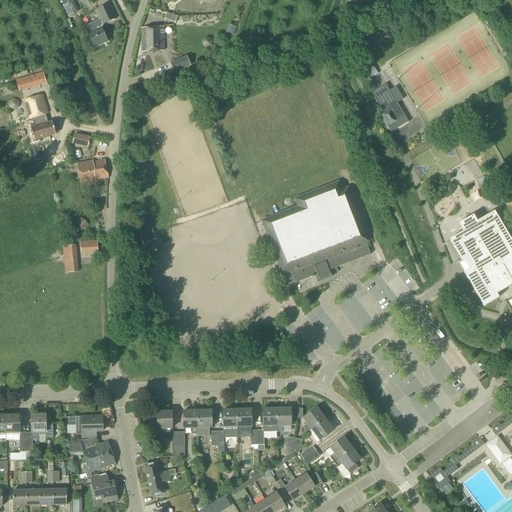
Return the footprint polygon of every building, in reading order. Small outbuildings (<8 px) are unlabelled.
[(78,12),(72,0),(59,0),(68,17),(78,12)] [(94,48),(107,42),(100,27),(100,25),(116,18),(109,4),(94,11),(99,21),(84,28),(94,48)] [(142,52),(164,51),(163,27),(140,28),(142,52)] [(187,56),(174,61),(177,69),(190,64),(187,56)] [(377,67),(369,70),(373,81),(381,78),(377,67)] [(19,91),(46,84),(43,73),(16,80),(19,91)] [(390,133),(408,122),(385,85),(371,93),(384,115),(381,117),(390,133)] [(42,117),(42,116),(47,115),(44,106),(52,104),(49,94),(25,101),(30,120),(35,118),(35,119),(34,120),(35,124),(29,126),(34,141),(48,137),(43,117),(42,117)] [(80,135),(74,134),(72,144),(78,145),(80,135)] [(108,179),(104,160),(92,163),(92,161),(77,164),(81,185),(95,183),(95,181),(108,179)] [(489,187),(483,177),(476,181),(482,191),(489,187)] [(317,283),(334,277),(331,270),(370,255),(365,241),(367,240),(348,188),(341,191),(338,183),(295,199),(298,207),(262,221),(287,287),(289,286),(295,301),(316,293),(311,277),(314,276),(317,283)] [(458,224),(463,232),(449,240),(463,263),(465,263),(469,269),(463,273),(483,307),(498,298),(496,294),(511,284),(511,242),(494,212),(477,222),(473,216),(458,224)] [(82,219),(77,224),(82,230),(87,225),(82,219)] [(144,249),(157,244),(151,227),(137,233),(144,249)] [(81,252),(97,251),(96,242),(80,243),(81,252)] [(65,274),(78,272),(75,246),(62,247),(65,274)] [(381,276),(367,286),(381,306),(395,296),(381,276)] [(341,307),(353,326),(368,316),(356,297),(341,307)] [(323,320),(329,330),(335,326),(329,317),(323,320)] [(311,430),(325,420),(316,408),(303,418),(308,425),(303,428),(307,433),(311,430)] [(277,427),(276,427),(276,433),(283,432),(282,427),(291,426),(290,409),(276,410),(277,427)] [(223,428),(238,427),(237,410),(223,411),(223,428)] [(237,410),(238,427),(251,427),(251,410),(237,410)] [(263,427),(276,427),(277,427),(276,410),(262,410),(263,427)] [(191,435),(197,435),(198,435),(197,411),(183,412),(183,428),(191,428),(191,435)] [(198,435),(197,435),(197,437),(209,437),(208,428),(212,428),(211,411),(197,411),(198,435)] [(150,432),(158,432),(158,429),(172,429),(171,412),(157,412),(157,416),(150,416),(150,432)] [(19,415),(5,416),(6,434),(6,441),(19,441),(19,452),(26,452),(26,438),(26,437),(20,437),(19,415)] [(32,437),(26,437),(26,438),(26,452),(32,452),(32,441),(38,441),(38,435),(45,435),(45,438),(53,438),(52,424),(45,424),(45,415),(31,415),(32,437)] [(93,438),(93,432),(102,432),(102,416),(75,417),(76,435),(82,435),(82,438),(93,438)] [(490,430),(495,436),(503,430),(501,428),(511,420),(511,417),(500,426),(498,424),(490,430)] [(311,430),(319,441),(333,431),(325,420),(311,430)] [(500,465),(507,460),(511,456),(497,436),(485,446),(491,454),(494,458),(500,465)] [(291,454),(295,439),(288,437),(284,452),(287,457),(291,454)] [(333,463),(352,449),(343,438),(329,448),(334,454),(329,457),(333,463)] [(472,446),(458,457),(460,460),(474,449),(475,450),(483,444),(479,438),(471,444),(472,446)] [(291,454),(292,453),(299,453),(301,441),(295,439),(291,454)] [(91,478),(91,477),(90,473),(115,464),(108,443),(82,452),(81,441),(75,441),(65,443),(66,454),(83,454),(87,465),(82,466),(86,478),(91,478)] [(312,446),(300,455),(303,460),(316,451),(312,446)] [(357,468),(354,464),(360,460),(352,449),(333,463),(337,468),(341,464),(346,470),(349,474),(357,468)] [(316,451),(303,460),(307,466),(319,456),(316,451)] [(281,460),(284,464),(295,458),(292,453),(291,454),(287,457),(281,460)] [(273,471),(284,464),(281,460),(271,467),(273,471)] [(8,472),(17,472),(17,463),(8,463),(8,472)] [(62,477),(68,476),(66,463),(60,463),(62,477)] [(148,481),(169,476),(175,474),(174,470),(168,471),(158,473),(156,463),(144,466),(148,481)] [(446,478),(450,475),(446,469),(442,472),(439,468),(425,480),(435,493),(450,482),(446,478)] [(255,477),(257,481),(264,476),(271,486),(276,483),(267,469),(255,477)] [(319,487),(326,483),(319,472),(312,476),(319,487)] [(295,482),(303,495),(314,488),(312,485),(316,482),(312,476),(308,479),(306,475),(295,482)] [(169,476),(148,481),(152,497),(163,494),(161,483),(170,481),(169,476)] [(91,478),(86,478),(83,479),(84,482),(91,480),(95,498),(101,497),(102,503),(117,500),(113,481),(105,483),(104,477),(94,479),(93,477),(91,477),(91,478)] [(246,488),(257,481),(255,477),(243,484),(246,488)] [(293,501),(303,495),(295,482),(284,489),(293,501)] [(243,489),(246,488),(243,484),(231,492),(236,500),(246,494),(243,489)] [(40,506),(53,506),(53,490),(39,491),(40,506)] [(53,490),(53,506),(67,506),(66,490),(53,490)] [(13,507),(27,507),(26,491),(13,491),(13,507)] [(27,507),(40,506),(39,491),(26,491),(27,507)] [(265,500),(272,511),(275,511),(284,507),(276,494),(265,500)] [(230,507),(224,496),(218,500),(225,510),(230,507)] [(221,511),(225,510),(218,500),(213,503),(219,511),(221,511)] [(257,511),(272,511),(265,500),(255,507),(257,511)] [(459,511),(468,504),(465,500),(456,507),(459,511)] [(257,511),(255,507),(254,507),(250,501),(246,503),(250,510),(246,511),(257,511)] [(219,511),(213,503),(208,506),(212,511),(219,511)]
